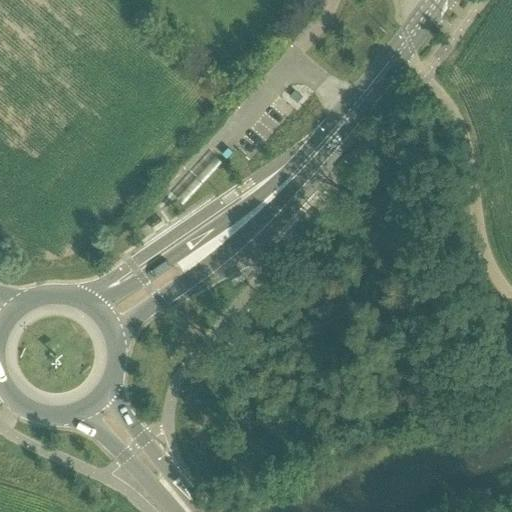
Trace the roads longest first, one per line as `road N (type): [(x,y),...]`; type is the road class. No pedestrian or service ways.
road 1 (unclassified): [(511,298),(483,249),(464,133),(451,106),(397,56)]
road 2 (primary): [(114,337),(230,249),(296,172)]
road 3 (primary): [(296,172),(93,308)]
road 4 (primary): [(397,56),(296,172)]
road 5 (primary): [(188,511),(96,403)]
